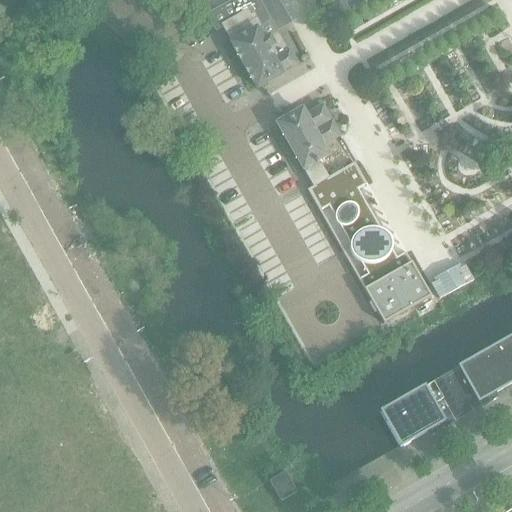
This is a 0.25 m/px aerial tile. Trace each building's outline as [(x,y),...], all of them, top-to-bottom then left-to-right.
[(276,34),(292,25),(277,0),(235,0),(207,16),(215,31),(222,27),(232,44),(231,44),(256,89),(261,86),(262,87),(263,87),(264,86),(263,85),(280,75),(279,73),(295,65),(288,52),(287,53),(276,34)] [(326,156),(321,147),(339,137),(322,107),(304,117),(301,111),(283,121),(283,120),(282,121),(281,121),(282,122),(277,125),(302,170),(303,169),(313,187),(327,179),(317,162),(326,156)] [(313,187),(306,191),(318,213),(338,201),(337,200),(345,195),(346,197),(366,186),(353,164),(327,179),(313,187)] [(338,201),(318,213),(364,293),(411,266),(366,186),(346,197),(345,195),(337,200),(338,201)] [(411,266),(364,293),(384,327),(432,301),(411,266)] [(463,266),(430,285),(438,299),(471,280),(469,277),(463,266)] [(511,337),(500,345),(511,365),(511,337)] [(495,394),(511,383),(511,365),(500,345),(440,379),(463,419),(498,399),(495,394)] [(463,419),(440,379),(379,413),(386,425),(398,446),(425,433),(428,438),(463,419)] [(296,493),(292,486),(284,473),(268,482),(280,502),(296,493)]
